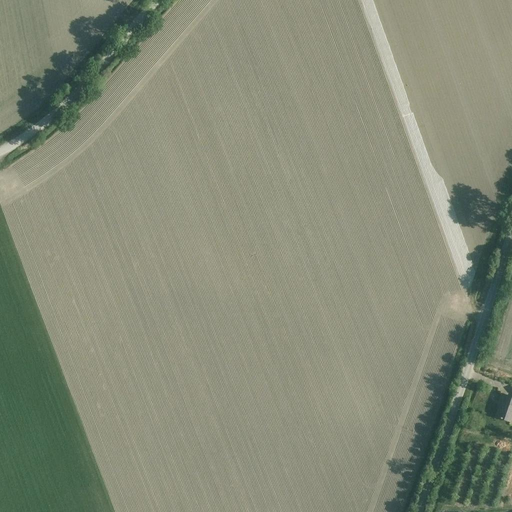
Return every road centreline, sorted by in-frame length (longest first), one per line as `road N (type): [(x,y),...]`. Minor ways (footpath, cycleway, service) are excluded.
road 1 (unclassified): [(416,511),(511,232)]
road 2 (unclassified): [(153,0),(0,152)]
